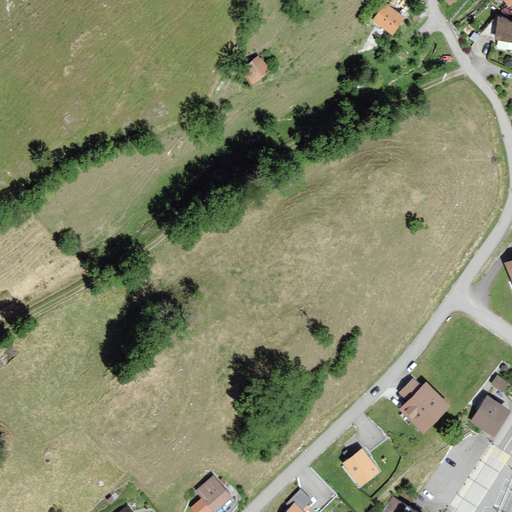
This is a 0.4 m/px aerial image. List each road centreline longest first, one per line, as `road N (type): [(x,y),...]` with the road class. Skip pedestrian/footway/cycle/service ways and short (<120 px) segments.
road 1 (track): [(0,346),(51,301),(188,228),(293,140),(468,68)]
road 2 (residential): [(249,511),(455,304)]
road 3 (residential): [(511,148),(497,106),(433,0)]
